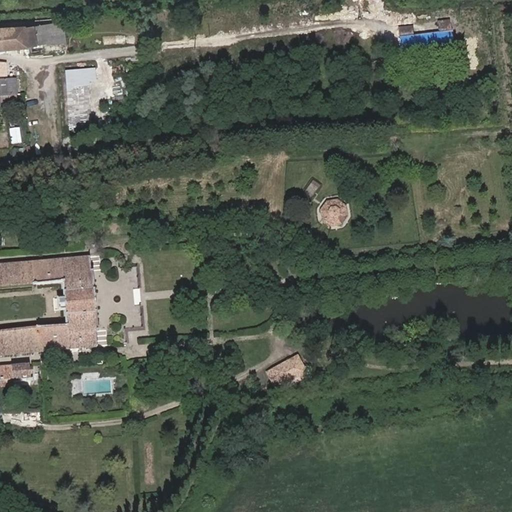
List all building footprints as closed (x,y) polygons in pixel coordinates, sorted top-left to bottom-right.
[(407,26),(394,27),(398,55),(449,50),(445,20),(433,21),(435,33),(408,36),(407,26)] [(0,49),(67,42),(65,22),(0,28),(0,49)] [(82,64),(66,65),(71,121),(87,120),(82,64)] [(0,96),(1,96),(1,107),(10,107),(8,77),(0,77),(0,96)] [(21,128),(13,128),(12,142),(21,142),(21,128)] [(346,205),(337,199),(326,201),(320,210),(321,221),(330,227),(342,225),(348,217),(346,205)] [(62,258),(0,263),(0,284),(62,279),(66,326),(0,331),(0,353),(96,345),(95,330),(97,330),(92,271),(90,271),(89,257),(68,258),(69,272),(63,272),(62,258)] [(271,367),(281,387),(308,374),(299,354),(271,367)] [(0,386),(14,386),(13,378),(31,378),(30,365),(0,365),(0,386)]
